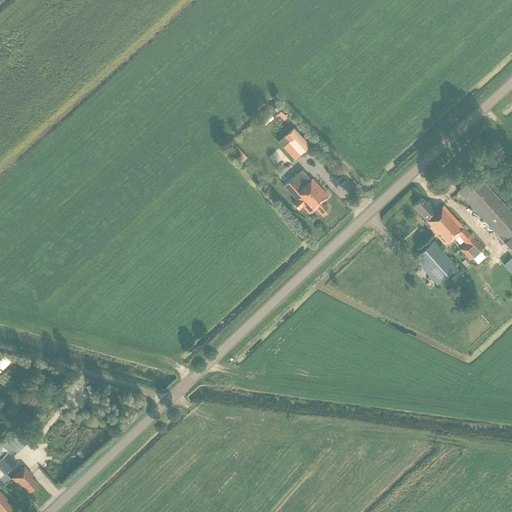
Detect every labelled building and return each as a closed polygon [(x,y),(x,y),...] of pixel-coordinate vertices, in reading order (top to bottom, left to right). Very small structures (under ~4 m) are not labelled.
[(309,145),(293,127),(277,141),(282,146),(288,141),(299,154),(309,145)] [(229,149),(241,162),(247,157),(235,144),(229,149)] [(311,179),(302,169),(284,185),(297,199),(293,203),(298,208),(302,205),(309,213),(315,208),(322,215),(329,208),(322,201),(328,196),(312,178),(311,179)] [(490,170),(484,173),(488,180),(494,178),(490,170)] [(511,251),(511,213),(477,174),(457,192),(511,251)] [(443,205),(434,212),(421,198),(413,205),(426,220),(424,222),(445,245),(450,240),(451,241),(458,235),(466,243),(460,249),(469,259),(481,248),(443,205)] [(437,284),(456,267),(433,241),(413,258),(437,284)] [(459,271),(449,280),(461,294),(471,286),(459,271)] [(68,400),(85,385),(78,378),(62,394),(68,400)] [(0,467),(5,473),(17,462),(7,452),(0,458),(0,467)] [(28,492),(37,484),(30,477),(32,475),(23,466),(11,477),(20,487),(21,485),(28,492)] [(0,511),(6,511),(11,507),(5,500),(7,499),(0,491),(0,511)]
